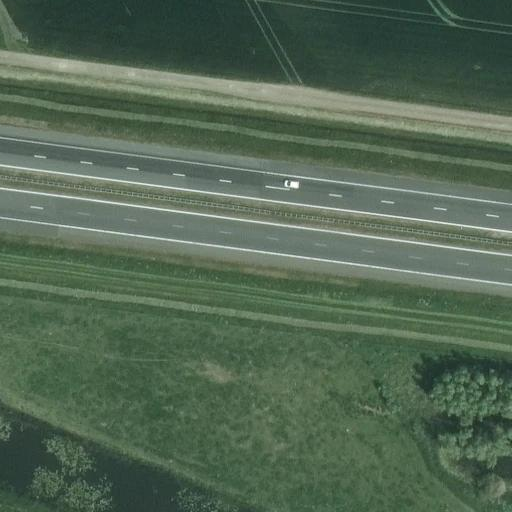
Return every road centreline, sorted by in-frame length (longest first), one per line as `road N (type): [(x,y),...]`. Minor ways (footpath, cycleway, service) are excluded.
road 1 (motorway): [(511,220),(0,152)]
road 2 (unclassified): [(0,56),(511,123)]
road 3 (motorway): [(0,205),(511,272)]
